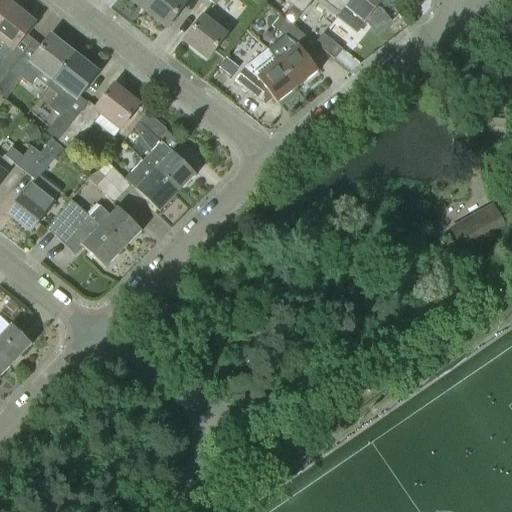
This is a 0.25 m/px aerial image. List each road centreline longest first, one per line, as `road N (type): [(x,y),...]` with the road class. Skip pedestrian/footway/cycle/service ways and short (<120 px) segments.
road 1 (unclassified): [(97,330),(227,424),(511,270)]
road 2 (residential): [(273,155),(67,0)]
road 3 (residential): [(97,330),(273,155)]
road 4 (residential): [(273,155),(429,33),(450,0)]
road 5 (residential): [(0,432),(97,330)]
road 6 (residential): [(0,254),(97,330)]
